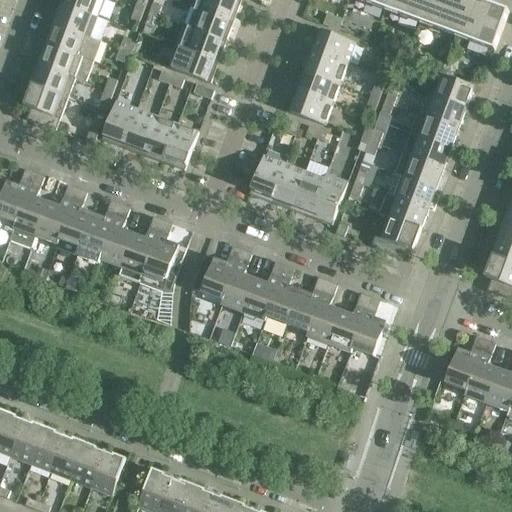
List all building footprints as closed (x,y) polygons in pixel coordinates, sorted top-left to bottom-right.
[(64,0),(63,5),(98,19),(105,0),(64,0)] [(147,0),(138,0),(135,9),(144,12),(149,1),(147,0)] [(238,0),(199,0),(196,9),(234,23),(242,1),(238,0)] [(356,0),(495,52),(510,13),(494,7),(496,1),(492,0),(356,0)] [(154,2),(149,14),(158,17),(162,6),(154,2)] [(63,5),(55,25),(91,38),(98,19),(63,5)] [(144,12),(135,9),(131,20),(140,23),(144,12)] [(196,9),(189,29),(227,43),(234,23),(196,9)] [(158,17),(149,14),(145,25),(154,28),(158,17)] [(327,15),(324,25),(338,30),(342,20),(327,15)] [(55,25),(48,45),(94,62),(100,42),(55,25)] [(189,29),(181,49),(219,63),(227,43),(189,29)] [(318,30),(310,51),(349,65),(356,44),(318,30)] [(124,38),(120,49),(129,52),(133,41),(124,38)] [(133,41),(129,52),(137,55),(142,44),(133,41)] [(48,45),(40,65),(76,79),(86,83),(94,62),(48,45)] [(129,52),(120,49),(116,61),(125,64),(129,52)] [(181,49),(174,70),(212,84),(219,63),(181,49)] [(310,51),(303,71),(341,85),(349,65),(310,51)] [(129,52),(125,64),(133,67),(137,55),(129,52)] [(396,58),(387,55),(382,66),(391,70),(396,58)] [(435,57),(432,65),(443,69),(446,61),(435,57)] [(401,60),(397,72),(406,75),(410,63),(401,60)] [(40,65),(33,86),(68,99),(76,79),(40,65)] [(469,79),(472,72),(459,67),(456,74),(469,79)] [(303,71),(295,91),(333,106),(341,85),(303,71)] [(174,76),(162,72),(159,81),(170,85),(174,76)] [(174,76),(170,85),(182,89),(185,81),(174,76)] [(379,76),(371,96),(380,100),(388,80),(379,76)] [(443,76),(436,96),(467,109),(474,88),(443,76)] [(109,78),(105,90),(114,93),(118,82),(109,78)] [(35,110),(31,122),(57,131),(68,99),(33,86),(25,107),(35,110)] [(215,92),(204,87),(201,96),(212,100),(215,92)] [(114,93),(105,90),(101,101),(110,104),(114,93)] [(390,90),(386,102),(395,105),(399,94),(390,90)] [(295,91),(288,112),(326,127),(333,106),(295,91)] [(421,116),(428,118),(459,129),(467,109),(436,96),(429,94),(421,116)] [(380,100),(371,96),(367,108),(376,111),(380,100)] [(386,102),(381,113),(390,116),(395,105),(386,102)] [(117,103),(103,141),(124,149),(138,111),(117,103)] [(138,111),(124,149),(145,156),(159,118),(138,111)] [(280,116),(277,124),(288,128),(291,120),(280,116)] [(159,118),(145,156),(165,164),(178,126),(159,118)] [(428,118),(421,138),(452,149),(459,129),(428,118)] [(178,126),(165,164),(185,171),(200,134),(178,126)] [(321,131),(310,127),(307,136),(318,140),(321,131)] [(366,127),(362,139),(370,142),(375,131),(366,127)] [(90,131),(86,142),(94,145),(99,134),(90,131)] [(321,131),(318,140),(329,144),(333,135),(321,131)] [(375,131),(370,142),(379,145),(384,134),(375,131)] [(405,155),(413,158),(444,169),(452,149),(421,138),(413,135),(405,155)] [(358,150),(360,151),(366,153),(370,142),(362,139),(358,150)] [(370,142),(366,153),(375,157),(379,145),(370,142)] [(398,175),(406,178),(437,189),(444,169),(413,158),(405,155),(398,175)] [(264,157),(250,195),(272,203),(278,188),(286,165),(264,157)] [(278,188),(272,203),(292,211),(306,173),(286,165),(278,188)] [(8,182),(0,202),(0,218),(16,224),(15,229),(36,175),(26,171),(20,187),(8,182)] [(360,171),(355,182),(364,186),(368,175),(360,171)] [(306,173),(292,211),(312,218),(325,180),(306,173)] [(36,175),(15,229),(37,237),(50,203),(38,199),(45,178),(36,175)] [(325,180),(312,218),(333,226),(349,184),(327,175),(325,180)] [(390,195),(398,198),(429,210),(437,189),(406,178),(398,175),(390,195)] [(355,182),(351,194),(360,197),(364,186),(355,182)] [(50,203),(37,237),(58,245),(79,190),(69,187),(61,207),(50,203)] [(79,190),(58,245),(59,245),(61,242),(63,242),(81,249),(94,214),(82,210),(88,194),(79,190)] [(382,216),(390,219),(421,231),(429,210),(398,198),(390,195),(382,216)] [(94,214),(81,249),(78,256),(100,264),(101,261),(121,206),(112,202),(105,219),(94,214)] [(121,206),(101,261),(122,270),(135,235),(123,230),(131,210),(121,206)] [(511,217),(508,216),(500,237),(511,241),(511,217)] [(135,235),(122,270),(144,278),(165,222),(154,218),(146,239),(135,235)] [(376,236),(372,248),(399,258),(404,247),(414,251),(421,231),(390,219),(383,238),(376,236)] [(165,222),(144,278),(146,273),(167,281),(180,246),(168,242),(173,226),(165,222)] [(349,227),(340,223),(336,235),(345,238),(349,227)] [(511,241),(500,237),(494,256),(509,262),(511,263),(511,241)] [(202,294),(223,302),(243,251),(233,248),(227,264),(215,259),(202,294)] [(243,251),(223,302),(221,307),(244,315),(257,280),(245,276),(253,255),(243,251)] [(496,282),(492,293),(511,300),(511,263),(509,262),(494,256),(486,278),(496,282)] [(257,280),(244,315),(265,323),(267,318),(286,267),(276,264),(268,285),(257,280)] [(286,267),(267,318),(288,326),(301,291),(289,287),(295,271),(286,267)] [(46,271),(37,268),(33,276),(42,280),(46,271)] [(62,278),(60,284),(67,287),(69,281),(62,278)] [(301,291),(288,326),(309,334),(329,283),(319,279),(313,296),(301,291)] [(329,283),(309,334),(307,338),(329,346),(342,312),(331,307),(338,287),(329,283)] [(99,291),(90,287),(88,294),(97,298),(99,291)] [(342,312),(329,346),(351,354),(371,299),(362,295),(354,316),(342,312)] [(371,299),(351,354),(351,355),(353,350),(374,358),(387,323),(375,319),(381,303),(371,299)] [(446,385),(467,393),(468,393),(469,390),(487,343),(477,339),(471,355),(459,350),(446,385)] [(468,393),(467,393),(465,397),(488,406),(501,371),(489,366),(496,346),(487,343),(469,390),(468,393)] [(269,348),(265,360),(274,363),(278,351),(269,348)] [(511,374),(501,371),(488,406),(510,414),(511,409),(511,408),(511,374)] [(6,413),(0,427),(0,452),(11,457),(26,420),(6,413)] [(26,420),(11,457),(32,465),(46,428),(26,420)] [(457,420),(452,430),(459,433),(464,422),(457,420)] [(46,428),(32,465),(52,473),(66,436),(46,428)] [(66,436),(52,473),(72,481),(86,444),(66,436)] [(86,444),(72,481),(92,489),(106,452),(86,444)] [(106,452),(92,489),(113,497),(127,460),(106,452)] [(153,470),(138,508),(149,511),(160,511),(174,478),(153,470)] [(174,478),(160,511),(183,511),(194,486),(174,478)] [(194,486),(183,511),(207,511),(214,494),(194,486)] [(0,487),(0,495),(8,499),(11,492),(0,487)] [(214,494),(207,511),(230,511),(235,502),(214,494)] [(29,499),(26,506),(37,511),(40,503),(29,499)] [(235,502),(230,511),(253,511),(255,510),(235,502)] [(40,503),(37,511),(40,511),(49,511),(51,507),(40,503)]
